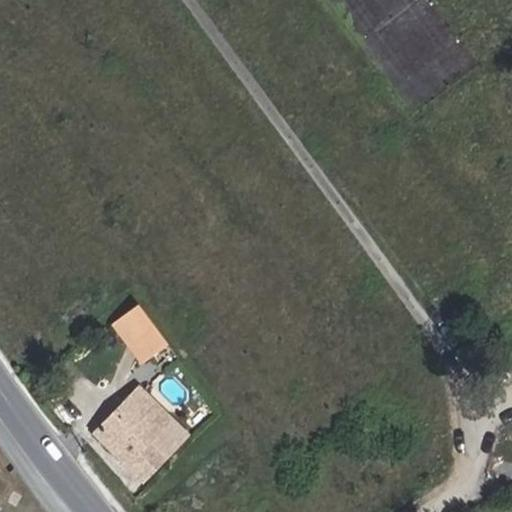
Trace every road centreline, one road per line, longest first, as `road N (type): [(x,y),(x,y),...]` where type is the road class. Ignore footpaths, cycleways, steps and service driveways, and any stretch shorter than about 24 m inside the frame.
road 1 (unknown): [(438,511),(511,466),(511,439),(157,0)]
road 2 (tertiary): [(0,389),(92,511)]
